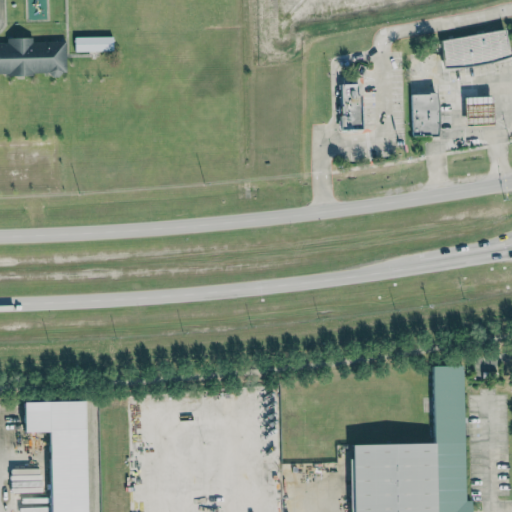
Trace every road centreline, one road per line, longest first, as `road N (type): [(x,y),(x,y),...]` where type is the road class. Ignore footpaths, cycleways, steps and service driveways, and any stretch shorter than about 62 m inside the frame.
road 1 (primary): [(511,179),(322,213),(0,234)]
road 2 (primary): [(0,305),(225,291),(401,268)]
